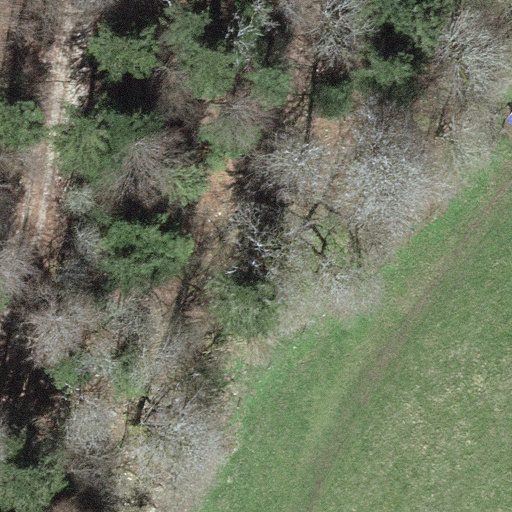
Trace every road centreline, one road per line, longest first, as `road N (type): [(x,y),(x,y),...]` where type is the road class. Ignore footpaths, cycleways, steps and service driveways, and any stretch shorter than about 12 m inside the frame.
road 1 (track): [(511,159),(404,307),(352,403),(313,511)]
road 2 (track): [(0,313),(37,219),(64,0)]
